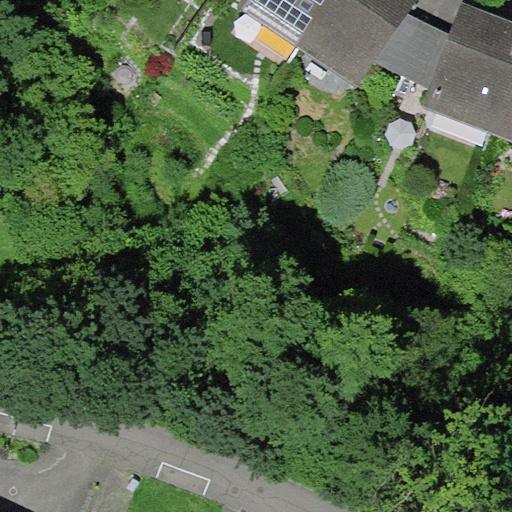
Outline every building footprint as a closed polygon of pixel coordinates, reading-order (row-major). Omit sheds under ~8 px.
[(296,46),(327,0),(241,0),(237,7),(296,46)] [(406,12),(414,0),(327,0),(296,46),(355,85),(372,61),(406,12)] [(511,72),(511,21),(462,2),(449,35),(428,88),(421,106),(489,133),(511,72)] [(449,35),(406,12),(372,61),(428,88),(449,35)] [(511,72),(489,133),(511,141),(511,72)]
